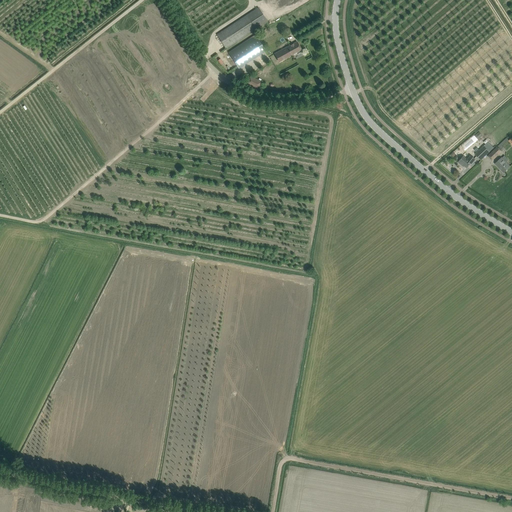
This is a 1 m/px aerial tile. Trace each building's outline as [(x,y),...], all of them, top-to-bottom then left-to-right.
[(258,8),(221,32),(217,35),(226,49),(230,46),(267,22),(258,8)] [(239,68),(243,65),(265,51),(255,35),(233,50),(229,53),(239,68)] [(275,54),(277,58),(279,62),(301,49),(297,42),(286,48),(275,54)] [(247,84),(257,89),(260,83),(255,80),(256,79),(250,76),(247,84)] [(461,146),(465,151),(478,140),(474,135),(461,146)] [(507,138),(493,150),(487,156),(492,161),(502,152),(500,150),(503,147),(502,146),(506,142),(508,140),(507,138)] [(475,154),(480,160),(491,150),(487,146),(485,148),(484,146),(475,154)] [(475,159),(472,156),(470,155),(467,159),(463,156),(461,159),(458,162),(462,165),(462,164),(467,168),(470,163),(471,164),(473,162),(475,159)] [(504,172),(508,169),(510,167),(502,158),(495,164),(501,170),(502,169),(504,172)]
